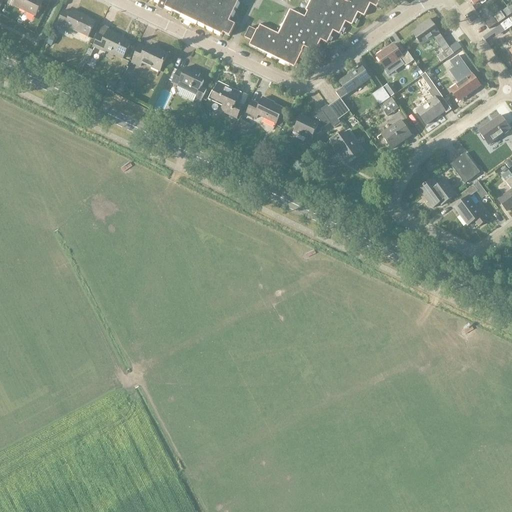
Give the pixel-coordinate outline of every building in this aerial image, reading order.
[(12,7),(34,17),(42,1),(38,0),(9,0),(7,5),(12,7)] [(226,38),(226,37),(228,38),(234,25),(229,23),(239,3),(233,0),(311,0),(306,11),(307,12),(304,18),(290,10),(278,35),(259,26),(257,29),(256,29),(255,31),(249,28),(244,38),(250,41),(248,45),(294,68),(302,51),(300,50),(302,47),(314,53),(320,40),(327,43),(332,32),(339,35),(345,23),(351,26),(357,13),(363,16),(369,5),(376,8),(379,0),(153,0),(159,3),(160,1),(165,4),(163,8),(226,38)] [(481,7),(478,3),(482,0),(468,0),(473,6),(472,7),(475,11),(481,7)] [(71,10),(70,14),(63,11),(56,26),(64,30),(66,27),(86,37),(93,22),(86,19),(86,17),(71,10)] [(500,12),(495,16),(500,22),(505,19),(500,12)] [(465,17),(470,28),(477,24),(472,14),(465,17)] [(488,30),(497,24),(500,22),(495,16),(492,18),(484,24),(488,30)] [(508,20),(503,23),(508,29),(511,26),(511,25),(511,17),(508,20)] [(453,54),(438,33),(429,20),(422,24),(423,26),(412,34),(421,46),(432,38),(443,53),(437,57),(440,63),(453,54)] [(496,36),(504,31),(505,32),(508,29),(503,23),(500,25),(492,31),(496,36)] [(92,47),(104,53),(105,52),(121,60),(129,43),(122,39),(122,38),(107,30),(103,38),(97,35),(92,47)] [(376,56),(385,69),(399,59),(405,67),(413,60),(407,51),(401,56),(393,44),(376,56)] [(131,63),(139,67),(141,63),(159,72),(166,56),(146,46),(144,49),(138,46),(131,63)] [(88,48),(81,62),(86,64),(93,50),(88,48)] [(453,68),(449,71),(458,84),(449,90),(457,102),(474,90),(467,80),(472,76),(459,56),(449,62),(453,68)] [(170,83),(196,95),(194,99),(200,102),(205,90),(200,88),(203,81),(197,78),(199,74),(185,67),(181,74),(176,71),(170,83)] [(335,93),(339,99),(340,100),(369,79),(361,67),(339,82),(342,88),(335,93)] [(433,99),(415,112),(425,126),(445,112),(438,103),(443,100),(425,74),(420,77),(429,90),(427,92),(433,99)] [(123,88),(128,78),(124,77),(115,93),(122,96),(123,88)] [(112,91),(116,85),(109,82),(105,88),(112,91)] [(210,99),(223,105),(220,111),(235,118),(241,106),(235,103),(239,93),(218,83),(210,99)] [(389,98),(382,89),(376,93),(383,102),(389,98)] [(245,113),(256,118),(257,116),(275,124),(282,109),(270,103),(270,102),(262,98),(259,105),(251,102),(245,113)] [(398,108),(391,98),(379,107),(386,117),(398,108)] [(339,99),(328,107),(338,120),(349,112),(340,100),(339,99)] [(338,120),(328,107),(327,105),(320,110),(322,112),(321,112),(309,121),(300,116),(292,132),(305,139),(303,143),(308,146),(314,133),(317,134),(321,132),(320,130),(329,123),(330,123),(333,127),(339,123),(338,120)] [(500,117),(478,132),(487,145),(509,130),(500,117)] [(240,121),(237,128),(246,132),(249,125),(245,123),(240,121)] [(400,122),(380,135),(391,150),(410,136),(400,122)] [(337,135),(329,140),(345,163),(361,152),(348,132),(339,138),(337,135)] [(441,150),(446,158),(451,155),(447,147),(441,150)] [(465,154),(459,158),(474,178),(479,173),(465,154)] [(459,158),(450,165),(464,185),(474,178),(459,158)] [(511,177),(508,171),(500,177),(505,183),(511,177)] [(511,177),(505,183),(511,191),(497,201),(506,212),(511,207),(511,177)] [(432,209),(439,204),(441,206),(454,196),(444,181),(437,186),(432,180),(418,190),(432,209)] [(479,207),(476,209),(468,198),(476,192),(472,186),(459,195),(463,200),(453,208),(467,226),(474,221),(478,227),(488,219),(479,207)]
